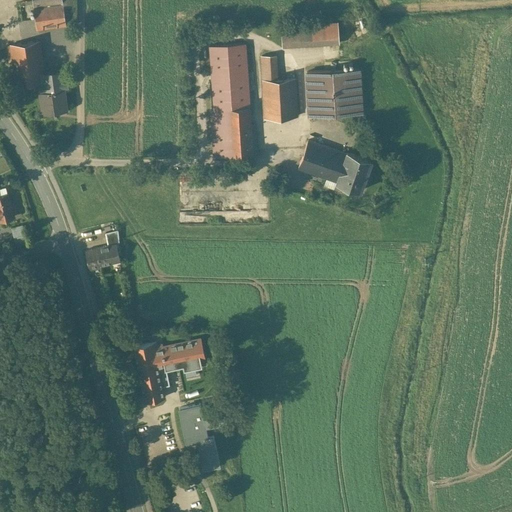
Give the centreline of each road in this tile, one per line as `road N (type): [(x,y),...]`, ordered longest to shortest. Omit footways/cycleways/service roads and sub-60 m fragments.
road 1 (unclassified): [(332,126),(281,126),(259,165),(75,163),(66,156)]
road 2 (secondary): [(137,511),(63,243)]
road 3 (unclassified): [(66,156),(79,137),(81,0)]
